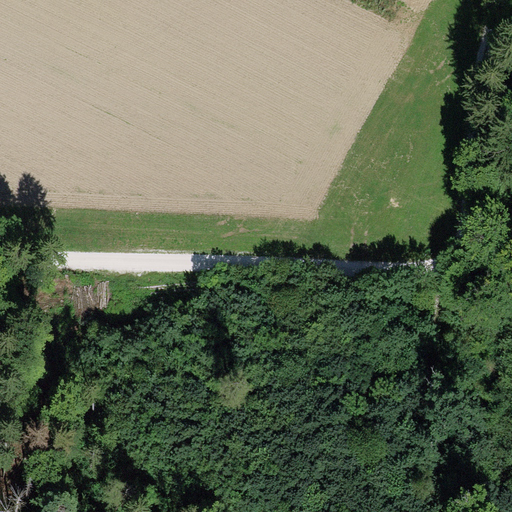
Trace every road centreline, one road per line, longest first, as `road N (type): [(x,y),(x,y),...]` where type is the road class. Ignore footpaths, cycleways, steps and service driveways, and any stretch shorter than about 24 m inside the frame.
road 1 (track): [(0,262),(409,273),(450,264)]
road 2 (track): [(506,0),(495,9),(468,151),(470,253)]
road 3 (track): [(434,511),(430,362),(450,264)]
